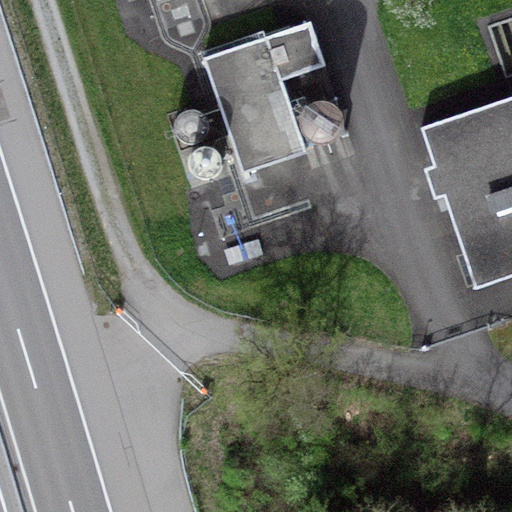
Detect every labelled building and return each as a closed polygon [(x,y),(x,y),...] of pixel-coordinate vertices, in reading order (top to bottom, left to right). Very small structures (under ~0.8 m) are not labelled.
[(310,23),(203,59),(242,174),(305,153),(304,149),(293,115),(281,81),(324,66),(310,23)] [(511,97),(421,129),(475,289),(511,276),(511,97)] [(334,101),(293,115),(304,149),(346,134),(334,101)] [(173,125),(176,136),(184,143),(195,144),(204,139),(209,129),(206,118),(198,111),(187,110),(178,115),(173,125)] [(190,158),(191,171),(201,178),(214,177),(222,167),(220,155),(210,147),(198,148),(190,158)]
